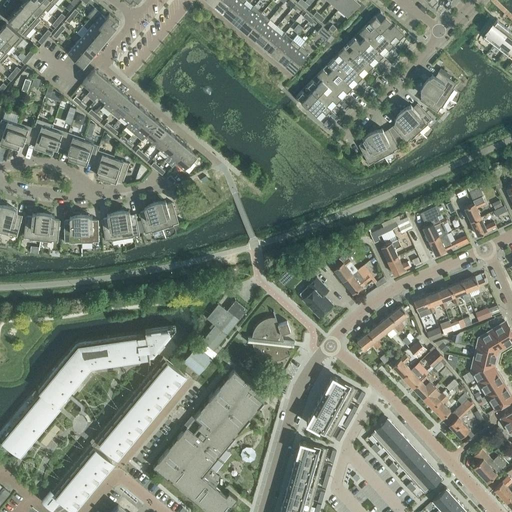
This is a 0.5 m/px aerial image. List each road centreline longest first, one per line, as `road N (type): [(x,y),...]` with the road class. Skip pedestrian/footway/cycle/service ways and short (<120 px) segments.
road 1 (residential): [(331,343),(394,289),(487,248)]
road 2 (residential): [(264,511),(293,407),(331,343)]
road 3 (residential): [(448,459),(331,343)]
road 4 (residential): [(223,161),(97,59)]
road 5 (residential): [(442,34),(348,134)]
road 6 (residential): [(115,474),(191,380)]
